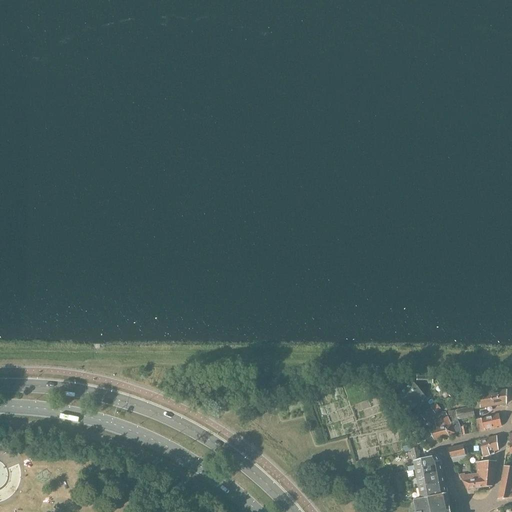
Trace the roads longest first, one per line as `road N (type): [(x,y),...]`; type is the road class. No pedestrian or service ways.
road 1 (secondary): [(291,511),(228,453),(159,414),(74,389),(0,385)]
road 2 (secondary): [(0,405),(72,413),(152,439),(256,511)]
